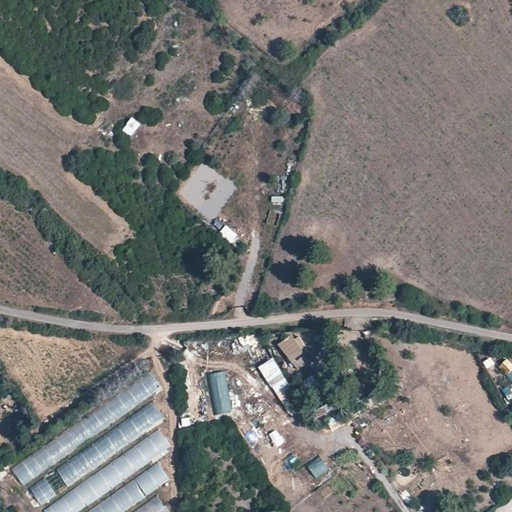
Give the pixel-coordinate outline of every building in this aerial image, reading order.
[(131,119),(123,131),(132,137),(140,125),(131,119)] [(233,245),(240,237),(226,225),(219,233),(233,245)] [(310,361),(304,353),(293,363),(298,370),(310,361)] [(274,358),(258,367),(269,385),(284,377),(274,358)] [(491,358),(483,362),(487,369),(495,365),(491,358)] [(511,367),(509,362),(503,365),(511,384),(511,385),(503,390),(507,397),(511,394),(511,367)] [(208,375),(216,416),(233,412),(225,372),(208,375)] [(156,377),(10,465),(19,480),(165,392),(156,377)] [(157,406),(28,485),(38,501),(167,422),(157,406)] [(328,420),(331,428),(341,425),(338,416),(328,420)] [(277,430),(269,434),(276,447),(284,444),(277,430)] [(158,434),(68,492),(79,510),(169,452),(158,434)] [(308,464),(315,479),(329,472),(322,457),(308,464)] [(161,465),(85,511),(125,511),(172,483),(161,465)] [(44,511),(45,511),(74,511),(64,497),(44,511)] [(168,511),(159,498),(137,511),(168,511)]
